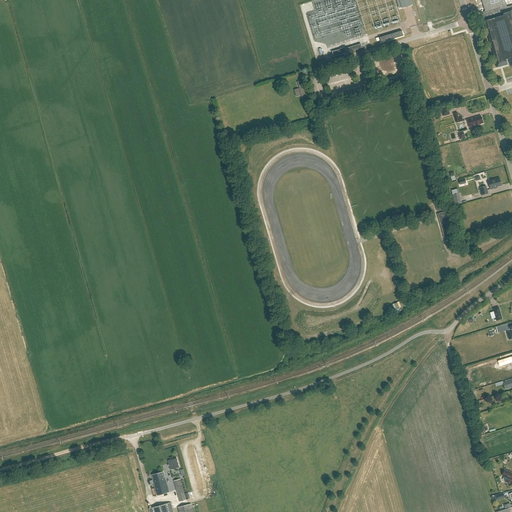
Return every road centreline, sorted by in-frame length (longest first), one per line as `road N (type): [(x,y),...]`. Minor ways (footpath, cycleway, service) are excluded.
road 1 (unclassified): [(124,437),(348,371),(419,334),(448,329),(511,276)]
road 2 (unclassified): [(511,172),(467,21)]
road 3 (track): [(124,437),(0,470)]
